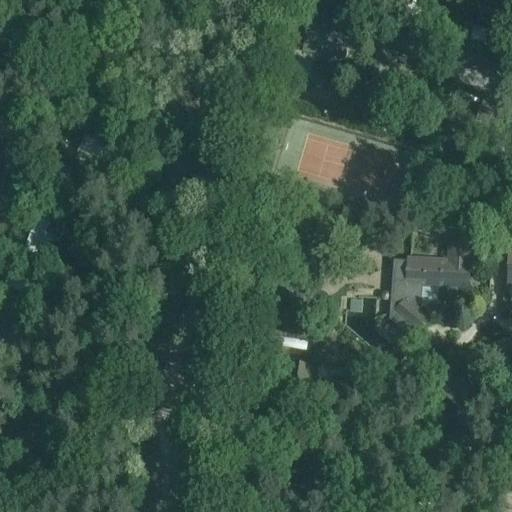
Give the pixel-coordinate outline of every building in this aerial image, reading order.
[(380,1),(377,13),(420,23),(423,11),(403,6),(380,1)] [(471,37),(506,48),(509,37),(474,26),(471,37)] [(460,27),(457,37),(468,40),(470,30),(460,27)] [(10,43),(6,55),(32,64),(36,52),(10,43)] [(379,48),(371,82),(385,86),(393,51),(379,48)] [(203,116),(201,125),(224,129),(231,90),(217,87),(212,118),(203,116)] [(80,153),(116,168),(124,150),(88,135),(80,153)] [(220,163),(218,171),(226,173),(228,165),(220,163)] [(400,229),(432,239),(438,217),(431,215),(434,205),(442,207),(447,189),(416,179),(400,229)] [(207,191),(204,206),(221,209),(223,194),(207,191)] [(35,235),(34,250),(54,251),(54,235),(35,235)] [(422,262),(422,286),(468,289),(471,247),(450,246),(449,263),(422,262)] [(393,261),(390,321),(412,339),(418,332),(419,333),(429,321),(420,314),(422,286),(422,262),(393,261)] [(52,293),(39,308),(52,318),(64,303),(52,293)] [(315,368),(287,364),(281,398),(310,402),(315,368)] [(461,373),(442,393),(469,419),(488,398),(481,391),(478,389),(483,384),(470,373),(466,377),(461,373)] [(368,383),(332,379),(329,410),(365,414),(368,383)] [(450,442),(437,452),(451,472),(478,453),(463,433),(461,435),(458,431),(447,438),(450,442)] [(496,456),(484,467),(496,481),(508,470),(496,456)] [(318,474),(284,493),(295,511),(306,511),(332,498),(318,474)]
